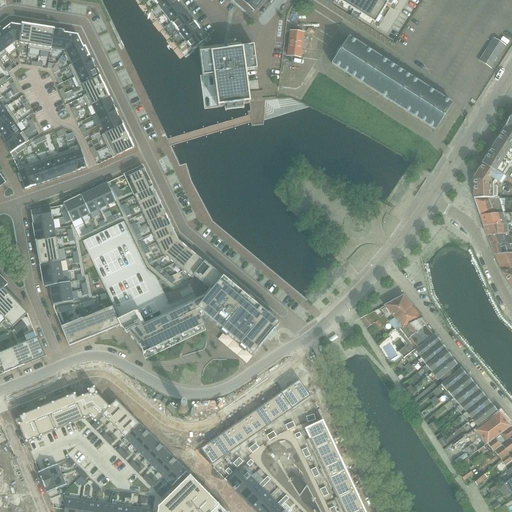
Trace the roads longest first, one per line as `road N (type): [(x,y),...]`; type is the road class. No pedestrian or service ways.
road 1 (residential): [(68,379),(104,372),(164,419),(195,426),(291,364),(301,346)]
road 2 (residential): [(301,346),(208,394),(171,390),(104,357),(61,365)]
road 3 (residential): [(149,150),(183,230),(310,337)]
road 4 (residential): [(0,14),(85,23),(149,150)]
road 5 (residential): [(386,260),(511,418)]
road 6 (residential): [(377,511),(301,346)]
road 7 (residential): [(61,365),(29,290),(15,204)]
road 8 (unknown): [(454,160),(326,68)]
road 9 (residential): [(511,307),(467,223),(431,198)]
road 10 (residential): [(22,201),(149,150)]
road 11 (residential): [(431,198),(495,93)]
